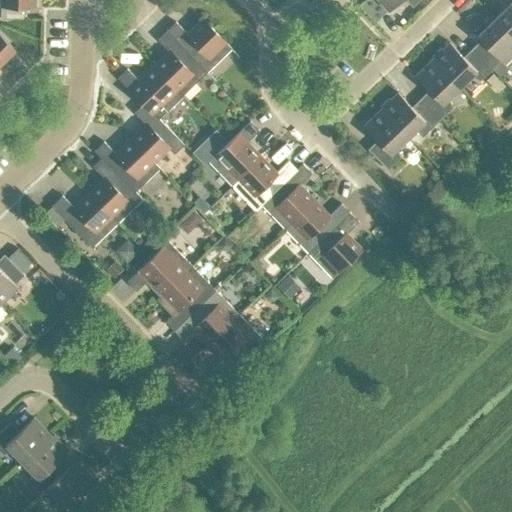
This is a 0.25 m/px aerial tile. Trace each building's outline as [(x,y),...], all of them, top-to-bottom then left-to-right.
[(377,0),(388,11),(399,0),(412,0),(415,3),(418,0),(377,0)] [(511,3),(511,2),(494,19),(511,37),(511,3)] [(175,21),(166,30),(206,71),(231,48),(202,18),(186,33),(175,21)] [(484,43),(475,51),(492,68),(500,60),(504,63),(511,55),(511,37),(494,19),(476,35),(484,43)] [(168,50),(153,65),(182,95),(206,71),(166,30),(157,39),(168,50)] [(0,62),(15,49),(0,33),(0,62)] [(449,42),(432,58),(459,86),(470,76),(477,79),(479,81),(492,68),(475,51),(466,60),(449,42)] [(432,93),(423,101),(440,118),(453,106),(451,104),(448,97),(459,86),(432,58),(415,75),(432,93)] [(117,77),(142,103),(143,103),(158,118),(182,95),(153,65),(138,80),(127,68),(117,77)] [(504,85),(492,73),(485,79),(498,92),(504,85)] [(397,92),(380,108),(407,136),(418,126),(425,129),(427,131),(440,118),(423,101),(414,110),(397,92)] [(145,123),(130,138),(153,162),(154,161),(168,147),(174,153),(183,144),(158,118),(143,103),(142,103),(134,111),(145,123)] [(407,136),(380,108),(363,125),(380,143),(371,152),(387,169),(401,156),(399,154),(396,147),(407,136)] [(259,130),(250,120),(208,160),(232,185),(261,156),(247,141),(259,130)] [(215,130),(192,152),(203,164),(226,141),(215,130)] [(94,150),(101,157),(135,191),(135,190),(159,167),(154,161),(153,162),(130,138),(115,152),(103,141),(94,150)] [(255,209),(261,204),(261,203),(297,169),(296,168),(288,160),(276,171),(261,156),(232,185),(255,209)] [(104,177),(88,192),(117,222),(142,198),(135,190),(135,191),(101,157),(92,165),(104,177)] [(261,204),(284,228),(314,199),(299,184),(311,172),(302,163),(296,168),(297,169),(261,203),(261,204)] [(117,222),(88,192),(73,206),(62,195),(51,205),(91,247),(117,222)] [(209,205),(200,196),(193,202),(202,211),(209,205)] [(284,228),(308,252),(349,212),(341,203),(329,214),(314,199),(284,228)] [(349,212),(308,252),(332,277),(361,248),(346,232),(358,221),(349,212)] [(235,220),(230,225),(234,230),(240,225),(235,220)] [(153,243),(160,237),(156,234),(150,240),(148,239),(142,245),(149,251),(154,245),(153,243)] [(227,250),(232,245),(223,236),(215,244),(220,250),(227,250)] [(160,292),(162,293),(162,294),(192,265),(168,240),(126,281),(135,290),(147,279),(153,285),(150,287),(158,295),(160,292)] [(262,271),(268,265),(260,256),(254,262),(262,271)] [(0,302),(0,303),(18,286),(14,283),(24,274),(7,257),(0,263),(0,302)] [(123,269),(115,260),(106,269),(114,277),(123,269)] [(165,320),(173,329),(215,289),(192,265),(162,294),(162,293),(156,299),(163,306),(171,315),(165,320)] [(287,274),(276,285),(289,297),(300,287),(287,274)] [(273,301),(278,296),(270,288),(262,296),(267,301),(273,301)] [(194,327),(209,342),(239,314),(215,289),(173,329),(182,339),(194,327)] [(239,314),(209,342),(223,357),(212,369),(221,378),(262,338),(239,314)] [(12,365),(20,356),(11,347),(3,356),(12,365)] [(11,450),(22,461),(50,434),(33,417),(15,434),(6,424),(0,430),(0,452),(2,455),(4,453),(11,450)] [(40,494),(47,488),(47,487),(57,477),(49,468),(66,451),(50,434),(22,461),(32,472),(29,479),(27,481),(40,494)] [(47,487),(47,488),(58,498),(53,507),(57,511),(75,511),(83,504),(74,495),(92,477),(75,459),(57,477),(47,487)]
